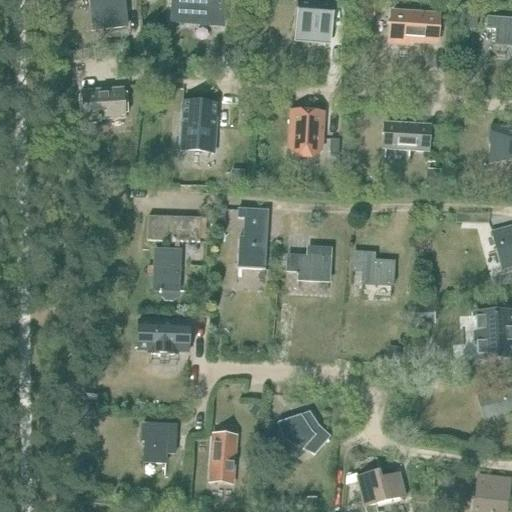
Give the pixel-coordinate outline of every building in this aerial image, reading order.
[(126,28),(123,0),(98,0),(91,1),(94,31),(126,28)] [(224,28),(224,0),(173,0),(171,24),(189,25),(195,26),(195,23),(213,24),(212,27),(223,28),(224,28)] [(356,0),(356,11),(372,12),(372,9),(372,0),(356,0)] [(296,3),(294,37),(330,40),(333,5),(296,3)] [(390,10),(388,42),(409,43),(410,40),(435,42),(437,13),(390,10)] [(511,21),(487,20),(486,30),(495,31),(494,47),(511,47),(511,21)] [(124,88),(79,91),(81,123),(126,120),(124,88)] [(181,105),(178,151),(213,153),(216,107),(181,105)] [(323,115),(290,113),(288,149),(321,151),(323,115)] [(385,125),(383,151),(427,153),(429,128),(385,125)] [(511,128),(490,127),(488,152),(509,158),(511,158),(511,128)] [(231,172),(231,183),(243,184),(243,172),(231,172)] [(238,209),(238,217),(244,218),(243,237),(237,237),(235,270),(263,272),(267,211),(238,209)] [(456,215),(455,225),(471,225),(471,216),(456,215)] [(147,241),(160,242),(161,217),(148,217),(147,241)] [(161,217),(160,242),(173,242),(174,218),(161,217)] [(186,243),(187,218),(174,218),(173,242),(186,243)] [(200,218),(187,218),(186,243),(199,243),(200,218)] [(511,226),(492,233),(497,251),(498,250),(504,269),(511,266),(511,226)] [(286,255),(285,273),(297,273),(296,282),(330,284),(331,248),(306,247),(305,256),(286,255)] [(155,251),(153,291),(159,291),(159,293),(161,293),(161,291),(161,292),(161,297),(165,301),(172,301),(176,298),(177,292),(178,292),(179,252),(155,251)] [(352,252),(351,272),(362,273),(360,286),(393,288),(394,262),(375,261),(375,253),(352,252)] [(430,309),(414,310),(415,322),(431,321),(431,319),(430,309)] [(511,309),(478,312),(479,355),(511,353),(511,309)] [(187,355),(189,325),(138,323),(137,353),(147,353),(147,355),(177,357),(177,354),(187,355)] [(390,351),(389,362),(400,363),(402,352),(390,351)] [(413,376),(412,387),(430,388),(431,378),(413,376)] [(494,388),(476,394),(483,420),(511,411),(511,388),(496,393),(494,388)] [(253,403),(247,411),(254,417),(260,409),(253,403)] [(300,416),(276,424),(276,425),(280,424),(285,440),(289,439),(303,451),(304,449),(313,456),(326,442),(327,443),(308,413),(300,419),(300,416)] [(142,426),(141,443),(144,443),(143,464),(165,465),(166,455),(174,456),(175,428),(142,426)] [(212,437),(209,485),(232,487),(235,439),(212,437)] [(379,472),(354,478),(363,509),(406,498),(400,473),(381,478),(379,472)] [(477,475),(472,511),(506,511),(510,479),(477,475)] [(416,498),(416,511),(429,510),(429,497),(416,498)] [(317,511),(316,499),(304,500),(305,511),(317,511)]
